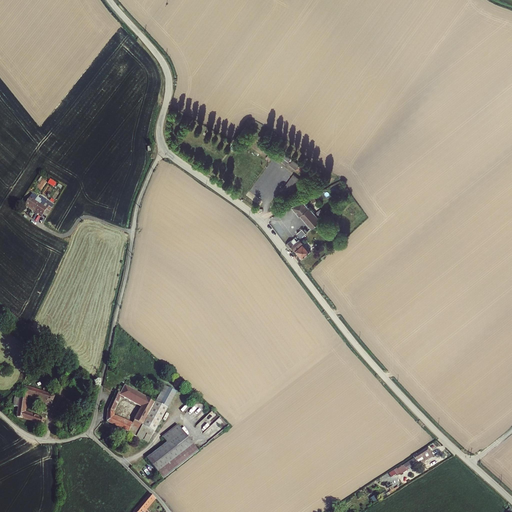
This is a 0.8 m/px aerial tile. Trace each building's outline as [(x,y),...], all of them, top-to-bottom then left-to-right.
[(293,161),(290,165),(297,170),(300,165),(293,161)] [(315,193),(305,199),(307,201),(311,199),(314,203),(317,201),(316,200),(318,198),(315,193)] [(25,205),(35,211),(40,204),(30,198),(25,205)] [(293,206),(312,229),(322,221),(304,200),(293,206)] [(49,206),(45,204),(43,207),(40,205),(40,204),(35,211),(42,216),(43,215),(46,217),(50,212),(46,210),(49,206)] [(286,210),(274,216),(277,220),(288,213),(286,210)] [(291,240),(286,244),(289,249),(292,246),(299,240),(298,239),(297,237),(292,241),(291,240)] [(299,240),(292,246),(303,258),(311,251),(300,239),(299,240)] [(56,391),(50,390),(44,388),(43,392),(27,387),(21,386),(19,399),(14,398),(13,406),(18,407),(17,417),(23,418),(43,425),(45,420),(24,413),(27,395),(30,396),(29,398),(34,400),(35,397),(39,399),(38,401),(45,404),(42,413),(47,415),(55,396),(54,395),(56,391)] [(120,387),(117,392),(116,392),(107,412),(106,421),(107,423),(129,433),(149,443),(167,409),(156,402),(146,397),(125,386),(124,389),(120,387)] [(156,402),(167,409),(176,393),(164,386),(156,402)] [(162,437),(167,443),(182,431),(178,425),(162,437)] [(182,431),(167,443),(146,459),(163,480),(199,452),(182,431)] [(416,454),(413,456),(415,459),(404,466),(407,470),(412,467),(412,468),(418,464),(416,461),(422,458),(431,452),(428,448),(417,455),(416,454)] [(142,511),(155,498),(150,494),(137,509),(134,511),(142,511)]
